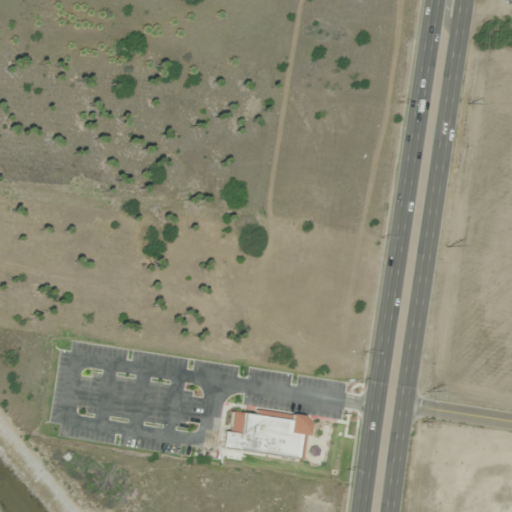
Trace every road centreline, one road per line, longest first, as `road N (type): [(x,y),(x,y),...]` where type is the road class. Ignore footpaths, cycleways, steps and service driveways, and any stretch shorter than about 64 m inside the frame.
road 1 (secondary): [(436,0),(359,511)]
road 2 (secondary): [(395,511),(465,0)]
